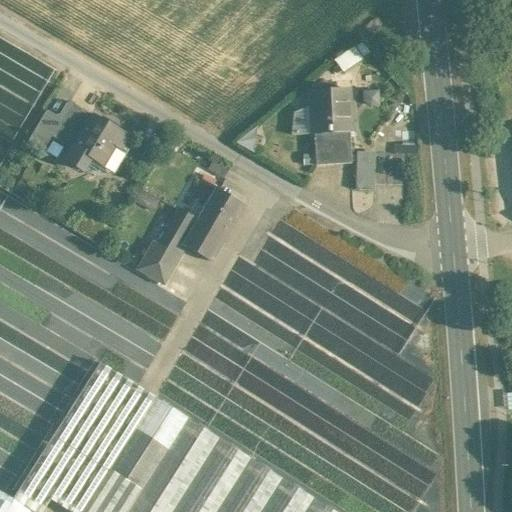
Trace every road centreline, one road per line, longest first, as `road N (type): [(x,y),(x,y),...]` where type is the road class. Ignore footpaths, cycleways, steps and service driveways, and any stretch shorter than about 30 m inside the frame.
road 1 (unclassified): [(0,18),(366,230)]
road 2 (secondary): [(457,275),(469,511)]
road 3 (secondary): [(431,0),(455,235)]
